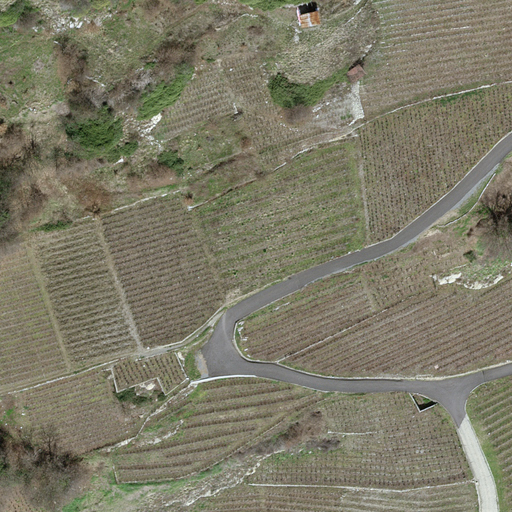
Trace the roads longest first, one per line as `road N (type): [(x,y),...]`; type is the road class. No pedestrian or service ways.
road 1 (unclassified): [(448,387),(321,383),(246,367),(227,354),(224,330),(249,304),(398,240),(511,140)]
road 2 (unclassified): [(488,511),(483,476),(448,387)]
